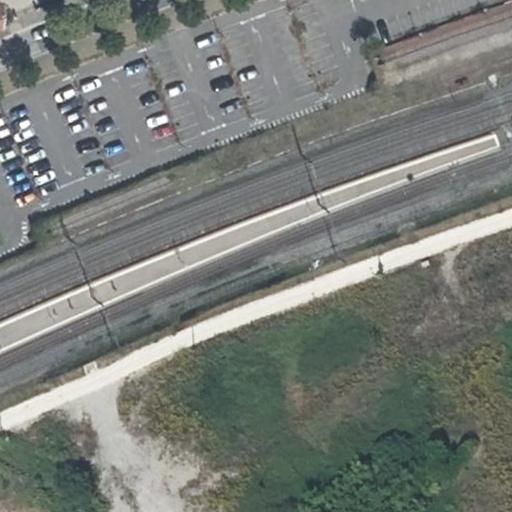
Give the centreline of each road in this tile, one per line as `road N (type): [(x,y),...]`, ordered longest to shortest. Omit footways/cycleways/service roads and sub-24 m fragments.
road 1 (residential): [(511,219),(157,348),(0,421)]
road 2 (primary): [(0,57),(138,0)]
